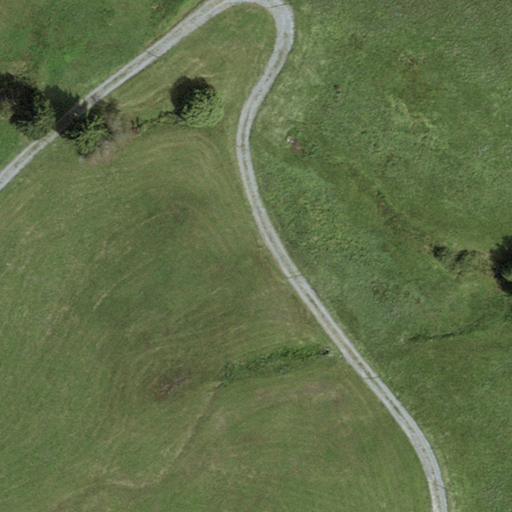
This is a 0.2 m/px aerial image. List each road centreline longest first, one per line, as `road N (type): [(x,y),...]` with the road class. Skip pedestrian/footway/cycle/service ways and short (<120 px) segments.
road 1 (track): [(270,0),(295,38),(255,116),(252,179),(297,286),(446,478),(446,511)]
road 2 (track): [(0,187),(231,4),(263,0)]
